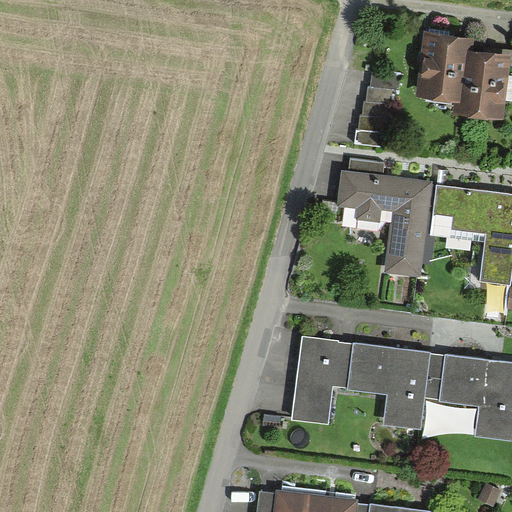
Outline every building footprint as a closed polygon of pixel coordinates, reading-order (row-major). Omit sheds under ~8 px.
[(469,36),(428,32),(422,90),(463,94),(468,47),(469,36)] [(508,51),(468,47),(463,94),(461,106),(502,110),(508,51)] [(389,143),(403,81),(372,74),(358,136),(389,143)] [(429,182),(344,171),(340,202),(359,204),(357,215),(380,218),(382,207),(393,209),(385,268),(418,272),(429,182)] [(511,267),(511,193),(436,184),(432,215),(451,217),(450,225),(467,227),(468,219),(488,222),(480,281),(510,285),(511,267)] [(427,354),(304,338),(294,413),(325,417),(330,379),(387,387),(383,418),(418,422),(427,354)] [(511,427),(511,361),(447,353),(441,395),(482,400),(478,432),(511,437),(511,427)] [(351,511),(353,501),(279,492),(276,511),(351,511)]
